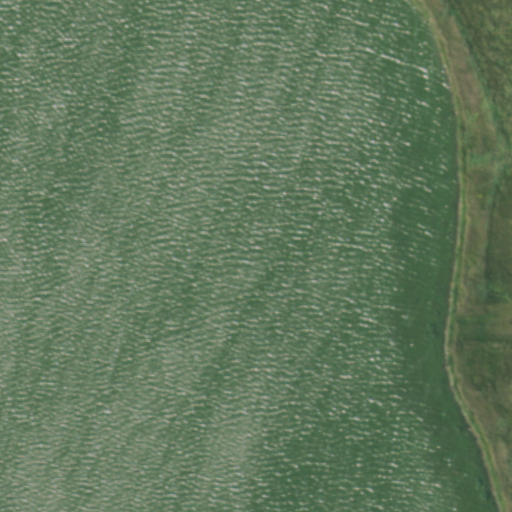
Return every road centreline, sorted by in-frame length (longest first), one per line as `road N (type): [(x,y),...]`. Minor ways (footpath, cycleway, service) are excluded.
road 1 (track): [(175,511),(176,0)]
road 2 (residential): [(176,424),(278,359),(511,339)]
